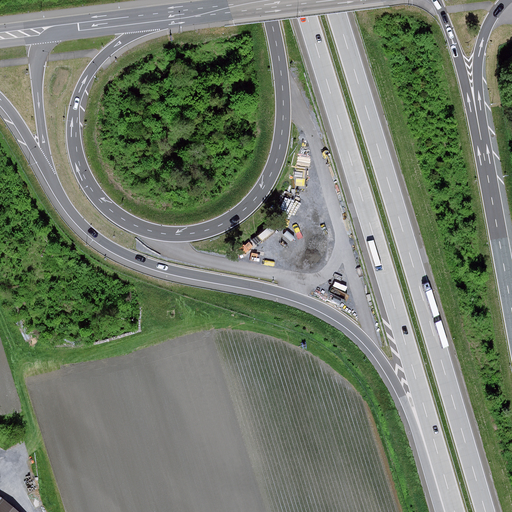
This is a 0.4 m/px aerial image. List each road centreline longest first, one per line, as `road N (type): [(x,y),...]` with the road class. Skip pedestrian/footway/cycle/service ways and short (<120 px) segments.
road 1 (motorway): [(268,0),(283,73),(281,153),(245,210),(202,233),(169,235),(129,224),(90,189),(77,161),(73,122),(81,90),(155,16)]
road 2 (motorway): [(46,167),(85,227),(129,256),(288,294),(355,331),(389,371),(433,488),(453,511)]
road 3 (motorway): [(299,0),(454,511)]
road 4 (motorway): [(483,511),(330,0)]
road 5 (motorway): [(511,313),(474,107)]
road 6 (motorway): [(48,31),(37,60),(46,167)]
road 7 (secondary): [(155,16),(290,0)]
